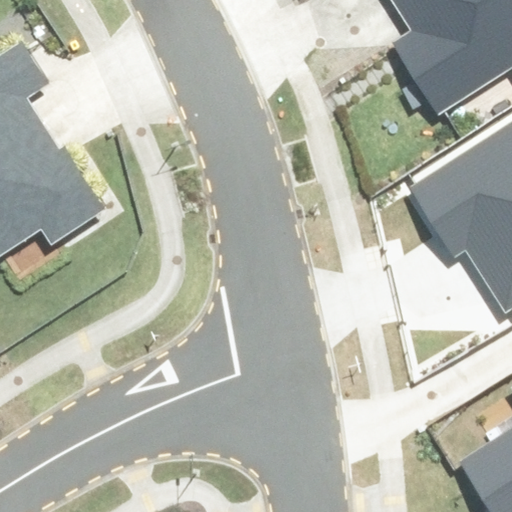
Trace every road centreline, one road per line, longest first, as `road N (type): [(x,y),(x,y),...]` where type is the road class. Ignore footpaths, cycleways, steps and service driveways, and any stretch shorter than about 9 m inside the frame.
road 1 (residential): [(155,0),(241,200),(280,367)]
road 2 (residential): [(280,367),(172,407),(0,506)]
road 3 (residential): [(280,367),(299,511)]
